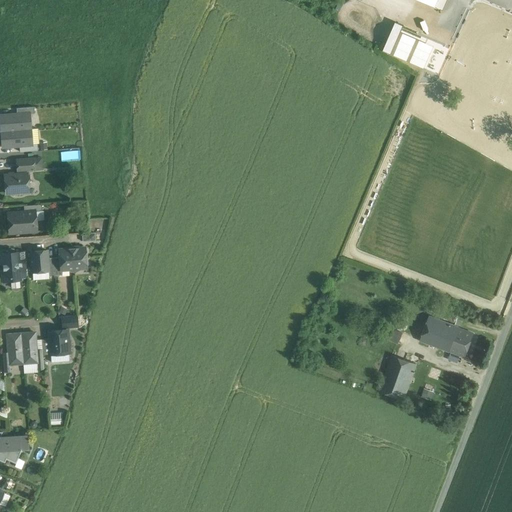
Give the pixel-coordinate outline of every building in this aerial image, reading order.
[(433,46),(401,32),(391,53),(424,68),(433,46)] [(17,114),(0,115),(0,118),(1,131),(31,129),(30,113),(29,113),(17,114)] [(31,129),(1,131),(2,147),(19,146),(32,145),(32,144),(31,129)] [(32,145),(19,146),(20,152),(38,150),(37,144),(32,144),(32,145)] [(33,158),(16,159),(17,171),(34,170),(33,158)] [(27,173),(4,175),(6,193),(14,192),(15,194),(21,193),(23,192),(29,191),(27,173)] [(24,212),(9,213),(10,222),(8,222),(9,233),(37,231),(35,211),(24,212)] [(95,232),(82,233),(82,241),(95,240),(95,232)] [(85,247),(72,248),(74,269),(87,268),(85,247)] [(72,248),(59,249),(60,257),(61,270),(74,269),(72,248)] [(47,250),(31,251),(32,272),(48,270),(49,270),(48,258),(47,250)] [(8,253),(8,255),(1,255),(1,265),(3,265),(3,269),(2,269),(3,279),(10,278),(11,280),(19,279),(19,277),(18,259),(17,252),(8,253)] [(60,257),(54,257),(55,275),(62,275),(61,270),(60,257)] [(25,259),(18,259),(19,277),(27,277),(25,259)] [(77,316),(62,317),(63,328),(78,326),(77,316)] [(474,335),(429,318),(421,340),(465,357),(474,335)] [(67,329),(49,331),(49,339),(51,354),(69,352),(68,348),(70,346),(69,340),(67,338),(67,329)] [(35,332),(21,333),(23,363),(37,362),(36,351),(35,332)] [(21,333),(7,334),(8,353),(9,364),(10,364),(23,363),(21,333)] [(394,334),(392,333),(389,342),(397,346),(401,337),(394,334)] [(49,339),(41,339),(42,350),(43,355),(51,354),(49,339)] [(415,364),(391,355),(378,390),(403,399),(415,364)] [(0,437),(0,460),(4,462),(6,459),(16,463),(22,448),(28,448),(27,436),(0,437)] [(23,468),(26,459),(19,457),(16,465),(23,468)]
